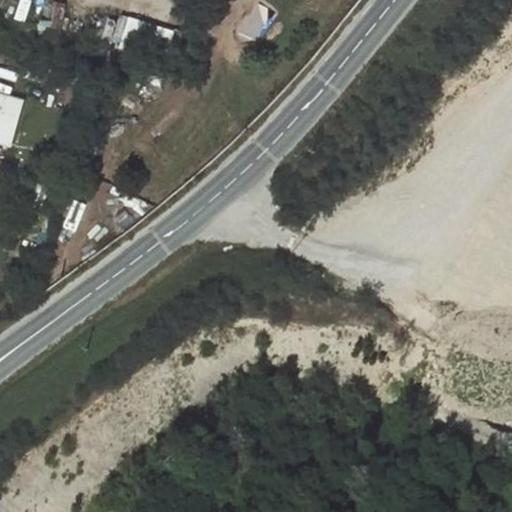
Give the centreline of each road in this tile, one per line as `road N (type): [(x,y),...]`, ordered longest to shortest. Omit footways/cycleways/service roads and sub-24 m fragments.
road 1 (secondary): [(398,0),(323,96),(214,205),(0,363)]
road 2 (unknown): [(214,205),(317,248),(427,279)]
